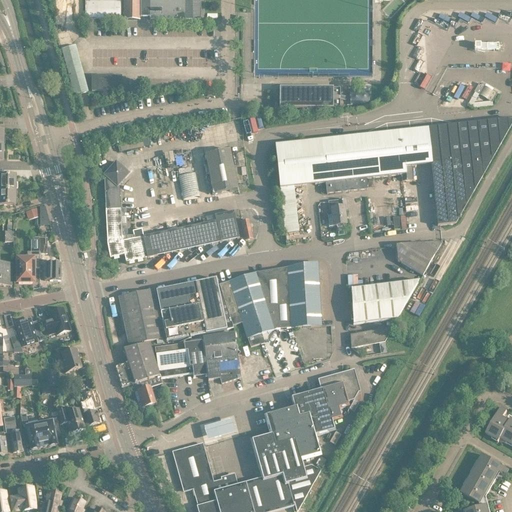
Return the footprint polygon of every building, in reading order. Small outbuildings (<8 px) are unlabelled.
[(122,0),(123,20),(138,20),(138,0),(122,0)] [(149,20),(200,20),(199,0),(139,0),(139,17),(149,17),(149,20)] [(84,20),(119,20),(119,3),(84,2),(84,20)] [(60,50),(73,96),(87,93),(74,46),(60,50)] [(90,76),(90,89),(90,92),(121,91),(121,88),(121,76),(90,76)] [(472,93),(473,93),(491,103),(496,94),(478,83),(472,93)] [(278,89),(278,109),(339,110),(339,89),(278,89)] [(511,119),(426,129),(427,143),(438,142),(440,164),(492,158),(511,123),(511,119)] [(325,184),(326,195),(343,193),(367,190),(366,180),(383,178),(401,176),(402,182),(412,181),(407,140),(393,142),(392,133),(347,138),(274,147),(279,190),(325,184)] [(141,142),(117,147),(118,153),(143,148),(141,142)] [(206,156),(214,195),(237,191),(229,151),(206,156)] [(492,158),(440,164),(442,179),(483,174),(492,158)] [(123,255),(125,263),(238,239),(233,212),(214,216),(215,222),(133,239),(133,237),(121,237),(118,186),(128,175),(115,163),(103,177),(105,179),(103,181),(104,201),(105,210),(106,245),(109,258),(123,255)] [(177,178),(182,201),(199,198),(194,174),(177,178)] [(483,174),(442,179),(443,193),(474,190),(483,174)] [(0,190),(14,191),(15,176),(0,176),(0,190)] [(0,205),(14,206),(14,191),(0,190),(0,205)] [(443,193),(433,194),(437,227),(455,225),(474,190),(443,193)] [(335,227),(336,229),(341,228),(341,227),(344,226),(343,212),(345,211),(344,201),(327,203),(328,210),(331,210),(331,216),(326,217),(327,228),(335,227)] [(39,208),(39,226),(48,226),(44,208),(39,208)] [(36,210),(26,213),(28,220),(38,217),(36,210)] [(297,234),(295,218),(282,219),(284,234),(284,235),(297,234)] [(244,242),(251,240),(249,228),(248,229),(246,221),(241,222),(242,230),(244,242)] [(46,256),(47,239),(38,239),(38,255),(46,256)] [(440,244),(437,242),(395,248),(396,262),(402,265),(421,276),(440,244)] [(16,260),(16,283),(32,283),(32,269),(38,269),(38,253),(26,253),(26,260),(16,260)] [(0,287),(11,287),(11,265),(0,264),(0,287)] [(49,282),(60,283),(60,264),(43,264),(43,281),(49,281),(49,282)] [(246,339),(249,348),(259,345),(260,345),(264,343),(261,335),(276,330),(309,328),(308,322),(308,316),(307,309),(307,303),(307,296),(306,290),(306,283),(306,277),(305,271),(305,265),(285,269),(287,281),(280,282),(273,283),(266,284),(260,285),(254,287),(250,276),(232,281),(236,293),(229,295),(222,297),(229,319),(232,327),(240,324),(246,339)] [(287,281),(285,269),(278,270),(280,282),(287,281)] [(271,271),(273,283),(280,282),(278,270),(271,271)] [(271,271),(264,272),(266,284),(273,283),(271,271)] [(257,273),(260,285),(266,284),(264,272),(257,273)] [(254,287),(260,285),(257,273),(250,276),(254,287)] [(219,285),(216,286),(214,280),(155,292),(165,343),(224,331),(222,321),(229,319),(222,297),(219,285)] [(232,281),(225,283),(229,295),(236,293),(232,281)] [(418,282),(350,290),(352,325),(396,320),(418,282)] [(222,297),(229,295),(225,283),(219,285),(222,297)] [(152,291),(118,298),(128,346),(163,339),(152,291)] [(48,336),(55,334),(56,336),(69,332),(62,310),(49,314),(51,321),(50,323),(45,324),(45,325),(44,323),(43,323),(48,336)] [(42,341),(36,322),(31,324),(30,320),(15,325),(22,348),(42,341)] [(384,343),(392,328),(350,336),(350,349),(384,343)] [(239,379),(233,335),(201,339),(207,381),(219,380),(220,385),(239,379)] [(21,354),(16,336),(9,338),(13,350),(13,354),(21,354)] [(206,373),(201,343),(154,349),(157,372),(159,380),(206,373)] [(127,363),(115,367),(121,389),(132,386),(134,393),(136,393),(138,398),(135,399),(139,410),(140,412),(142,413),(144,413),(145,411),(146,410),(146,408),(154,405),(149,388),(161,385),(147,345),(123,350),(127,363)] [(61,365),(64,375),(81,369),(75,350),(60,355),(63,365),(61,365)] [(24,371),(24,377),(13,377),(13,387),(30,387),(30,370),(24,371)] [(338,376),(345,403),(353,401),(357,393),(358,393),(352,372),(338,376)] [(319,382),(329,420),(339,418),(336,408),(346,405),(345,403),(338,376),(319,382)] [(46,386),(57,387),(57,380),(46,379),(46,386)] [(76,390),(81,388),(78,379),(73,381),(76,390)] [(307,417),(313,436),(332,430),(329,420),(319,382),(317,382),(320,391),(292,399),(295,409),(297,420),(307,417)] [(20,388),(12,389),(12,399),(20,398),(20,388)] [(43,389),(43,397),(52,397),(52,389),(43,389)] [(82,411),(87,427),(98,424),(96,419),(98,419),(95,409),(100,408),(95,391),(85,394),(88,402),(89,402),(91,409),(82,411)] [(353,413),(358,403),(354,401),(348,410),(353,413)] [(64,414),(63,410),(57,412),(61,425),(66,424),(70,435),(85,430),(78,409),(64,414)] [(275,447),(294,441),(299,460),(318,455),(313,436),(307,417),(297,420),(295,409),(266,417),(272,436),(275,447)] [(511,422),(508,421),(507,423),(501,420),(505,413),(499,409),(484,435),(497,443),(499,440),(511,447),(511,422)] [(10,433),(10,438),(12,454),(22,453),(20,436),(19,432),(15,433),(13,418),(1,420),(2,426),(3,433),(3,434),(10,433)] [(48,448),(56,446),(54,438),(59,437),(56,420),(38,423),(38,421),(43,448),(48,447),(48,448)] [(231,420),(203,427),(207,440),(235,433),(231,420)] [(38,449),(43,448),(38,421),(25,424),(27,436),(22,437),(24,446),(29,445),(30,451),(38,449)] [(334,446),(340,436),(335,433),(329,444),(334,446)] [(272,436),(252,442),(263,481),(282,475),(285,485),(288,494),(289,499),(291,505),(293,511),(297,511),(320,472),(319,472),(314,469),(311,467),(302,470),(299,460),(294,441),(275,447),(272,436)] [(201,445),(172,454),(183,492),(193,490),(198,509),(198,511),(269,511),(281,509),(291,506),(291,505),(289,499),(288,494),(285,485),(282,475),(263,481),(261,479),(255,481),(254,483),(237,488),(235,482),(233,483),(227,480),(227,478),(221,479),(222,481),(212,484),(201,445)] [(507,471),(481,456),(459,494),(478,505),(496,473),(504,477),(507,471)] [(320,458),(314,469),(319,472),(325,461),(320,458)] [(18,491),(19,497),(10,499),(12,511),(21,510),(21,511),(35,509),(31,489),(18,491)] [(47,493),(45,503),(37,501),(38,511),(58,511),(61,503),(59,503),(60,495),(51,493),(51,494),(47,493)] [(83,511),(84,511),(82,511),(85,504),(75,499),(69,511),(83,511)]
